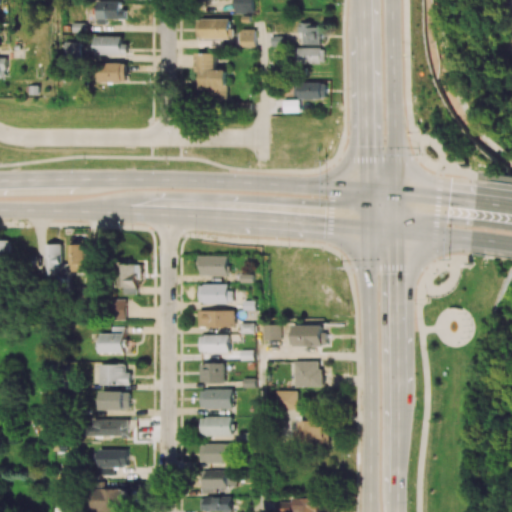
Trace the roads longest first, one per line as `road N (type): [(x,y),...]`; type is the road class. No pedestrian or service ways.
road 1 (primary): [(0,210),(366,229)]
road 2 (primary): [(366,189),(0,181)]
road 3 (primary): [(366,189),(369,511)]
road 4 (residential): [(167,216),(167,511)]
road 5 (primary): [(397,511),(396,232)]
road 6 (residential): [(0,131),(38,140),(263,138)]
road 7 (primary): [(396,193),(393,0)]
road 8 (primary): [(364,0),(366,189)]
road 9 (residential): [(167,0),(166,139)]
